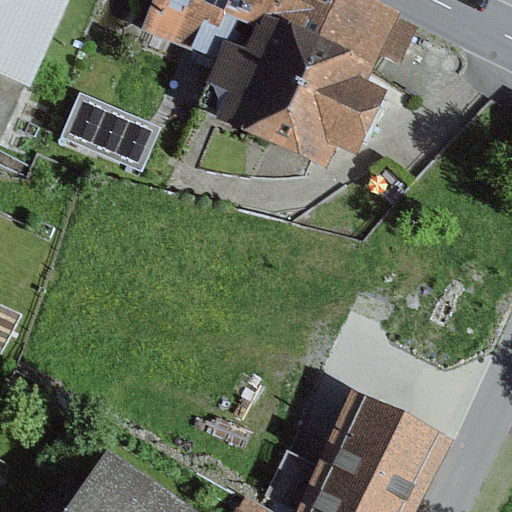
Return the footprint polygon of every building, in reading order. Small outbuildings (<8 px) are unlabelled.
[(0,0),(0,142),(3,143),(66,0),(0,0)] [(153,0),(144,31),(212,61),(200,88),(204,90),(194,112),(212,120),(209,127),(323,178),(333,155),(353,164),(383,97),(363,88),(378,56),(398,66),(415,30),(347,0),(153,0)] [(120,113),(77,96),(58,141),(101,158),(120,113)] [(160,130),(120,113),(101,158),(140,175),(160,130)] [(414,511),(447,446),(350,400),(316,470),(286,455),(265,499),(292,511),(414,511)] [(189,511),(105,454),(82,486),(68,475),(41,511),(189,511)] [(265,511),(242,497),(233,511),(265,511)]
